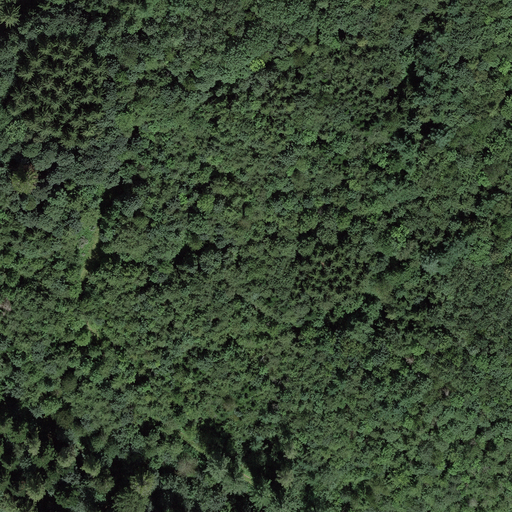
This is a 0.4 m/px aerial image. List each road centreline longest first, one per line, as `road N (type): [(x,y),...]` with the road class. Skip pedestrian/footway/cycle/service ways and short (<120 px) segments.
road 1 (track): [(270,501),(144,406),(85,315),(80,275),(126,135)]
road 2 (track): [(298,511),(123,452),(0,392)]
road 3 (track): [(85,264),(256,237)]
